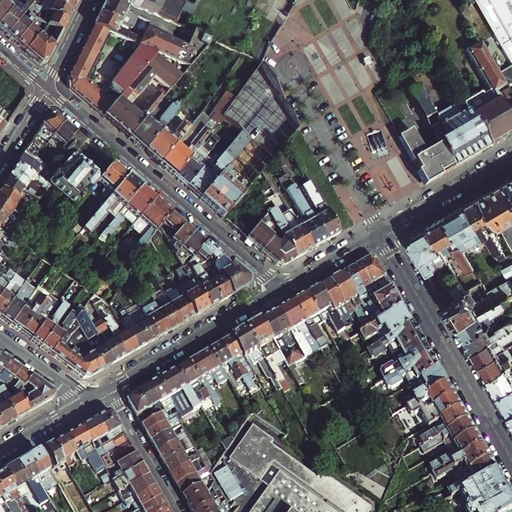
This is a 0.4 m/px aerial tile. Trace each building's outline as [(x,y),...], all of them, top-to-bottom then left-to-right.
[(0,21),(16,3),(12,0),(1,0),(0,2),(0,21)] [(0,21),(0,29),(6,34),(20,18),(30,5),(31,4),(34,0),(25,0),(23,3),(19,0),(18,0),(16,3),(0,21)] [(67,22),(72,13),(47,0),(43,0),(39,8),(43,9),(67,22)] [(47,0),(72,13),(77,2),(73,0),(47,0)] [(123,0),(106,0),(105,2),(150,22),(154,15),(123,0)] [(123,0),(154,15),(181,26),(185,28),(196,6),(183,0),(123,0)] [(511,0),(473,0),(511,65),(511,0)] [(105,2),(99,14),(144,34),(146,31),(150,22),(105,2)] [(6,34),(16,43),(37,17),(43,9),(39,8),(34,5),(31,4),(30,5),(34,8),(27,16),(30,18),(25,23),(20,18),(6,34)] [(30,5),(20,18),(25,23),(30,18),(27,16),(34,8),(30,5)] [(62,33),(67,22),(43,9),(37,17),(40,19),(42,15),(49,18),(46,25),(53,28),(62,33)] [(99,14),(93,27),(104,32),(130,43),(127,50),(134,53),(139,47),(138,47),(144,34),(99,14)] [(16,43),(25,51),(39,34),(36,31),(36,29),(39,25),(43,29),(46,25),(40,19),(37,17),(16,43)] [(39,34),(25,51),(33,58),(46,40),(44,38),(49,30),(51,31),(53,28),(46,25),(43,29),(39,34)] [(185,28),(181,26),(178,33),(186,36),(187,34),(192,36),(186,49),(146,31),(144,34),(138,47),(139,47),(156,55),(161,57),(188,69),(212,41),(185,28)] [(104,32),(93,27),(66,79),(69,88),(86,103),(94,94),(94,91),(80,79),(104,32)] [(47,61),(62,33),(53,28),(51,31),(52,32),(54,33),(49,43),(46,40),(33,58),(40,64),(47,61)] [(503,86),(511,101),(511,66),(505,70),(488,40),(480,45),(500,81),(503,86)] [(463,103),(467,111),(488,149),(511,135),(511,130),(501,113),(495,101),(497,99),(496,96),(494,92),(503,86),(500,81),(480,45),(479,45),(466,52),(489,92),(483,95),(482,93),(463,103)] [(156,55),(139,47),(134,53),(110,83),(114,86),(94,109),(103,117),(145,68),(156,55)] [(154,109),(181,78),(184,73),(188,69),(161,57),(156,55),(145,68),(103,117),(129,139),(154,109)] [(368,58),(362,60),(364,66),(367,65),(370,64),(368,58)] [(233,101),(221,117),(230,125),(233,128),(239,133),(214,165),(215,166),(222,172),(219,176),(235,190),(216,213),(223,219),(254,181),(265,168),(297,128),(262,65),(261,63),(234,99),(233,101)] [(196,84),(184,73),(181,78),(192,88),(196,84)] [(488,149),(467,111),(461,115),(455,105),(437,116),(420,86),(409,92),(439,146),(453,169),(488,149)] [(501,113),(511,130),(511,101),(503,86),(494,92),(496,96),(499,94),(508,109),(501,113)] [(175,146),(159,165),(174,178),(192,158),(201,146),(212,130),(221,117),(233,101),(234,99),(226,93),(213,111),(215,113),(209,121),(211,123),(209,125),(206,122),(187,148),(189,149),(185,154),(175,146)] [(163,116),(154,109),(129,139),(144,152),(164,128),(175,116),(181,108),(176,104),(173,107),(171,106),(163,116)] [(0,121),(6,125),(12,116),(0,108),(0,121)] [(47,117),(41,126),(53,136),(64,123),(55,115),(47,117)] [(190,129),(175,146),(185,154),(189,149),(187,148),(206,122),(198,117),(193,124),(190,129)] [(144,152),(159,165),(175,146),(190,129),(193,124),(192,122),(188,127),(183,123),(172,135),(164,128),(144,152)] [(64,123),(53,136),(64,146),(76,133),(64,123)] [(427,184),(453,169),(439,146),(439,145),(424,153),(411,130),(399,136),(427,184)] [(76,151),(85,141),(76,133),(64,146),(47,167),(36,179),(49,188),(51,189),(74,209),(89,191),(99,179),(73,156),(77,152),(76,151)] [(174,178),(186,188),(206,165),(209,161),(206,158),(212,148),(222,135),(219,133),(217,136),(215,134),(212,134),(203,147),(201,146),(192,158),(174,178)] [(206,158),(209,161),(217,152),(212,148),(206,158)] [(47,167),(24,152),(16,165),(36,179),(47,167)] [(90,216),(93,218),(128,177),(112,164),(99,179),(89,191),(98,198),(101,193),(104,196),(90,212),(90,216)] [(49,188),(36,179),(16,165),(6,180),(33,198),(37,201),(49,188)] [(199,199),(219,176),(222,172),(215,166),(211,170),(206,165),(186,188),(199,199)] [(265,168),(254,181),(265,200),(279,192),(265,168)] [(312,250),(325,242),(307,211),(286,174),(278,179),(300,218),(295,220),(312,250)] [(235,190),(219,176),(199,199),(216,213),(235,190)] [(115,219),(141,189),(128,177),(93,218),(84,229),(90,235),(105,216),(106,215),(105,214),(107,212),(115,219)] [(28,207),(33,198),(6,180),(1,188),(28,207)] [(511,187),(508,180),(487,192),(481,196),(499,228),(505,224),(511,236),(511,187)] [(307,211),(325,242),(338,235),(309,184),(301,189),(312,209),(307,211)] [(31,209),(28,207),(1,188),(0,189),(0,201),(23,218),(31,209)] [(154,200),(141,189),(115,219),(99,238),(102,241),(103,239),(106,242),(124,221),(123,218),(132,226),(154,200)] [(499,228),(481,196),(467,204),(486,237),(496,254),(503,250),(492,231),(499,228)] [(160,228),(171,214),(154,200),(132,226),(130,229),(138,236),(140,234),(143,236),(131,249),(140,257),(159,226),(160,228)] [(0,201),(0,214),(16,226),(23,218),(0,201)] [(294,260),(312,250),(295,220),(290,211),(280,217),(271,202),(270,201),(263,205),(267,213),(270,219),(272,222),(274,225),(278,232),(294,260)] [(486,237),(467,204),(445,216),(464,249),(486,237)] [(267,213),(263,205),(258,208),(256,212),(257,213),(261,220),(263,218),(267,213)] [(239,212),(229,224),(246,239),(261,220),(257,213),(250,221),(239,212)] [(0,214),(0,228),(9,235),(16,226),(0,214)] [(160,228),(167,240),(169,238),(171,240),(184,225),(171,214),(160,228)] [(428,226),(439,246),(447,242),(451,249),(465,273),(471,270),(475,278),(479,276),(464,249),(445,216),(428,226)] [(261,220),(246,239),(255,247),(270,229),(272,227),(270,225),(272,222),(270,219),(267,222),(263,218),(261,220)] [(169,238),(167,240),(175,255),(194,234),(184,225),(171,240),(169,238)] [(272,227),(270,229),(276,234),(278,232),(274,225),(272,227)] [(444,254),(439,246),(428,226),(412,236),(410,244),(427,274),(436,269),(434,265),(438,263),(439,264),(440,264),(442,265),(443,264),(444,263),(445,262),(445,260),(445,259),(446,258),(444,254)] [(0,241),(11,249),(17,240),(9,235),(0,228),(0,241)] [(255,247),(261,252),(270,242),(272,239),(276,234),(270,229),(255,247)] [(283,267),(294,260),(278,232),(276,234),(272,239),(273,240),(275,240),(276,239),(279,242),(275,247),(270,242),(261,252),(275,264),(283,267)] [(194,234),(175,255),(182,267),(184,270),(186,268),(187,265),(183,262),(188,257),(192,260),(206,244),(194,234)] [(439,246),(444,254),(451,249),(447,242),(439,246)] [(222,258),(206,244),(192,260),(189,264),(195,269),(198,267),(208,261),(210,259),(214,265),(216,264),(222,258)] [(0,245),(0,254),(0,255),(5,257),(9,251),(0,245)] [(0,273),(0,274),(10,261),(5,257),(0,255),(0,258),(2,259),(0,261),(0,273)] [(189,264),(192,260),(188,257),(183,262),(187,265),(189,264)] [(248,279),(222,258),(216,264),(217,267),(221,264),(228,271),(239,292),(247,287),(248,279)] [(361,265),(379,298),(393,289),(376,260),(372,258),(361,265)] [(203,275),(219,303),(231,296),(214,265),(210,259),(208,261),(198,267),(200,270),(206,267),(209,271),(203,275)] [(503,266),(508,276),(511,273),(511,260),(511,261),(503,266)] [(231,296),(239,292),(228,271),(221,264),(217,267),(216,264),(214,265),(231,296)] [(372,302),(379,298),(361,265),(352,270),(368,297),(369,296),(372,302)] [(178,290),(194,318),(207,311),(192,284),(188,277),(186,274),(184,270),(182,267),(175,271),(184,287),(178,290)] [(198,280),(192,284),(207,311),(219,303),(203,275),(200,270),(198,267),(195,269),(188,273),(186,274),(188,277),(193,272),(198,280)] [(368,297),(352,270),(344,274),(363,307),(372,302),(369,296),(368,297)] [(363,307),(344,274),(331,281),(346,307),(349,313),(354,311),(365,331),(374,326),(369,317),(363,307)] [(166,299),(181,325),(194,318),(178,290),(176,287),(171,289),(163,276),(160,278),(162,281),(157,284),(161,291),(166,299)] [(0,295),(10,281),(4,277),(0,282),(0,295)] [(0,295),(0,316),(25,282),(19,277),(17,281),(12,278),(10,281),(0,295)] [(25,282),(0,316),(0,318),(9,325),(26,302),(37,287),(40,283),(34,278),(30,283),(26,280),(25,282)] [(511,282),(510,280),(488,292),(490,295),(495,303),(509,295),(511,293),(511,282)] [(346,307),(331,281),(320,288),(344,330),(353,325),(352,323),(354,321),(352,318),(347,321),(343,314),(339,311),(346,307)] [(460,282),(439,294),(444,304),(465,291),(460,282)] [(48,294),(37,287),(26,302),(30,306),(38,295),(42,298),(44,295),(46,297),(47,295),(48,294)] [(344,330),(320,288),(308,295),(324,323),(330,320),(340,338),(341,337),(344,343),(350,340),(344,330)] [(393,289),(379,298),(372,302),(363,307),(369,317),(399,300),(393,289)] [(470,289),(465,291),(444,304),(456,325),(495,303),(490,295),(479,301),(477,300),(470,289)] [(161,291),(155,295),(159,302),(166,299),(161,291)] [(169,332),(181,325),(166,299),(159,302),(155,295),(154,294),(148,297),(149,298),(169,332)] [(20,333),(46,297),(44,295),(42,298),(38,295),(30,306),(26,302),(9,325),(20,333)] [(30,340),(57,302),(47,295),(46,297),(20,333),(30,340)] [(101,301),(93,295),(90,300),(95,304),(101,301)] [(324,323),(308,295),(294,303),(311,333),(321,350),(328,346),(317,327),(324,323)] [(456,325),(465,339),(495,322),(497,321),(493,314),(505,307),(506,304),(506,303),(511,300),(509,295),(495,303),(456,325)] [(169,332),(149,298),(144,301),(147,306),(140,310),(146,320),(157,339),(169,332)] [(399,300),(369,317),(374,326),(404,308),(399,300)] [(124,358),(136,351),(125,332),(118,336),(114,331),(116,330),(104,310),(109,307),(101,301),(95,304),(93,305),(101,319),(108,330),(124,358)] [(61,305),(57,302),(30,340),(40,347),(58,322),(68,308),(62,303),(61,305)] [(294,303),(279,311),(302,351),(293,356),(285,361),(285,362),(300,387),(306,383),(296,365),(313,355),(311,350),(313,349),(309,341),(306,342),(303,337),(311,333),(294,303)] [(81,311),(83,309),(79,305),(77,308),(76,307),(74,308),(61,325),(58,322),(40,347),(50,354),(81,311)] [(108,330),(101,319),(95,322),(85,306),(83,309),(81,311),(95,335),(96,337),(102,333),(108,330)] [(141,323),(134,312),(131,306),(124,310),(128,316),(129,315),(147,345),(157,339),(146,320),(141,323)] [(382,333),(387,341),(414,326),(404,308),(374,326),(365,331),(370,340),(382,333)] [(140,309),(134,312),(141,323),(146,320),(140,310),(140,309)] [(136,351),(147,345),(129,315),(128,316),(124,310),(115,315),(122,327),(125,332),(136,351)] [(81,311),(50,354),(82,378),(88,378),(103,370),(92,352),(87,344),(86,341),(95,335),(81,311)] [(270,316),(293,356),(302,351),(279,311),(270,316)] [(270,316),(262,321),(285,361),(293,356),(270,316)] [(495,322),(465,339),(472,352),(511,327),(511,318),(497,327),(495,322)] [(285,361),(262,321),(248,330),(279,384),(285,381),(277,366),(285,362),(285,361)] [(393,357),(423,340),(414,326),(387,341),(359,357),(368,372),(393,357)] [(118,336),(125,332),(122,327),(116,330),(114,331),(118,336)] [(511,327),(472,352),(479,364),(505,349),(502,343),(511,336),(511,327)] [(112,365),(124,358),(108,330),(102,333),(107,342),(101,346),(112,365)] [(283,391),(279,384),(248,330),(233,338),(254,374),(255,377),(259,375),(255,367),(259,365),(269,383),(271,381),(278,394),(283,391)] [(112,365),(101,346),(96,337),(95,335),(86,341),(87,344),(91,341),(96,350),(92,352),(103,370),(112,365)] [(223,344),(246,384),(251,393),(257,389),(250,377),(254,374),(233,338),(223,344)] [(384,382),(431,355),(423,340),(393,357),(399,366),(395,368),(394,366),(392,365),(382,371),(380,375),(384,382)] [(234,391),(246,384),(223,344),(211,351),(228,380),(234,391)] [(505,349),(479,364),(487,377),(511,362),(511,352),(508,354),(505,349)] [(190,363),(215,405),(221,402),(221,399),(217,391),(214,390),(210,382),(216,379),(219,385),(228,380),(211,351),(190,363)] [(0,374),(9,362),(0,354),(0,374)] [(412,385),(439,369),(431,355),(384,382),(388,388),(393,390),(402,384),(403,382),(402,379),(405,377),(410,386),(412,385)] [(9,362),(0,374),(0,383),(1,384),(3,384),(5,386),(6,385),(9,384),(12,380),(20,369),(9,362)] [(511,362),(487,377),(497,396),(511,386),(511,362)] [(204,411),(215,405),(190,363),(179,370),(184,379),(185,379),(202,407),(204,411)] [(30,377),(20,369),(12,380),(17,384),(12,391),(17,395),(20,391),(24,386),(30,377)] [(416,403),(448,385),(439,369),(412,385),(418,395),(413,399),(416,403)] [(179,370),(161,380),(178,410),(179,413),(182,418),(202,407),(185,379),(184,379),(179,370)] [(53,394),(30,377),(24,386),(29,390),(30,392),(32,394),(25,398),(20,391),(17,395),(27,413),(53,399),(53,394)] [(178,410),(161,380),(150,386),(166,414),(170,411),(172,413),(178,410)] [(434,425),(462,409),(448,385),(416,403),(406,408),(411,416),(414,417),(420,414),(428,428),(434,425)] [(0,396),(14,421),(27,413),(17,395),(9,400),(1,386),(0,386),(0,396)] [(24,386),(20,391),(25,398),(32,394),(30,392),(29,390),(24,386)] [(150,386),(138,393),(149,411),(152,410),(153,412),(156,410),(158,414),(153,416),(151,418),(153,421),(166,414),(150,386)] [(511,386),(497,396),(508,415),(511,412),(511,386)] [(149,411),(138,393),(130,397),(129,402),(143,426),(153,421),(151,418),(153,416),(149,411)] [(0,427),(1,429),(14,421),(0,396),(0,427)] [(469,421),(462,409),(434,425),(437,430),(420,440),(422,444),(418,446),(420,449),(469,421)] [(107,411),(96,417),(110,442),(124,433),(112,412),(107,411)] [(153,421),(143,426),(148,434),(167,423),(174,419),(177,418),(176,415),(173,416),(172,413),(170,411),(166,414),(153,421)] [(179,413),(176,415),(177,418),(182,426),(185,424),(182,418),(179,413)] [(110,442),(96,417),(78,427),(104,470),(135,452),(124,433),(110,442)] [(469,421),(420,449),(424,456),(444,445),(447,450),(476,434),(469,421)] [(167,423),(148,434),(153,442),(172,431),(167,423)] [(111,481),(104,470),(78,427),(67,434),(65,435),(75,453),(76,453),(81,461),(82,460),(91,456),(102,476),(96,480),(113,511),(129,511),(126,506),(124,502),(117,492),(111,481)] [(273,442),(253,427),(229,460),(269,489),(252,511),(369,511),(371,509),(339,486),(321,473),(317,479),(271,446),(273,442)] [(172,431),(153,442),(159,454),(178,443),(188,437),(186,433),(176,438),(172,431)] [(483,446),(476,434),(447,450),(451,457),(425,471),(428,478),(483,446)] [(73,461),(75,460),(72,455),(75,453),(65,435),(52,443),(67,468),(74,464),(73,461)] [(178,443),(159,454),(165,465),(185,454),(194,448),(188,437),(178,443)] [(67,468),(52,443),(44,447),(60,477),(69,472),(67,468)] [(483,446),(428,478),(432,484),(458,469),(462,476),(491,459),(483,446)] [(47,479),(52,476),(38,451),(26,458),(41,484),(44,489),(47,487),(49,489),(45,491),(51,501),(57,497),(47,479)] [(111,481),(141,464),(135,452),(104,470),(111,481)] [(188,460),(185,454),(165,465),(172,476),(201,459),(198,454),(188,460)] [(206,456),(201,459),(207,470),(210,476),(214,470),(206,456)] [(26,458),(15,464),(41,511),(50,511),(45,503),(47,502),(37,486),(41,484),(26,458)] [(178,486),(207,470),(201,459),(172,476),(178,486)] [(439,507),(461,494),(498,473),(491,459),(462,476),(460,477),(465,484),(462,484),(435,500),(439,507)] [(41,511),(15,464),(2,471),(18,497),(19,499),(24,496),(33,511),(41,511)] [(147,475),(141,464),(111,481),(117,492),(147,475)] [(210,476),(207,470),(178,486),(184,497),(204,486),(210,476)] [(0,472),(0,497),(8,511),(19,511),(13,500),(18,497),(2,471),(0,472)] [(511,511),(511,496),(498,473),(461,494),(468,505),(466,510),(465,510),(466,511),(511,511)] [(117,492),(124,502),(153,485),(147,475),(117,492)] [(208,494),(188,505),(192,511),(198,511),(213,503),(212,501),(220,491),(215,484),(213,485),(208,494)] [(153,485),(124,502),(126,506),(136,501),(140,508),(160,497),(153,485)] [(184,497),(188,505),(208,494),(204,486),(184,497)] [(8,511),(0,497),(0,511),(8,511)] [(135,511),(158,511),(166,508),(160,497),(140,508),(135,511)] [(213,503),(198,511),(215,511),(218,511),(214,503),(213,503)]
